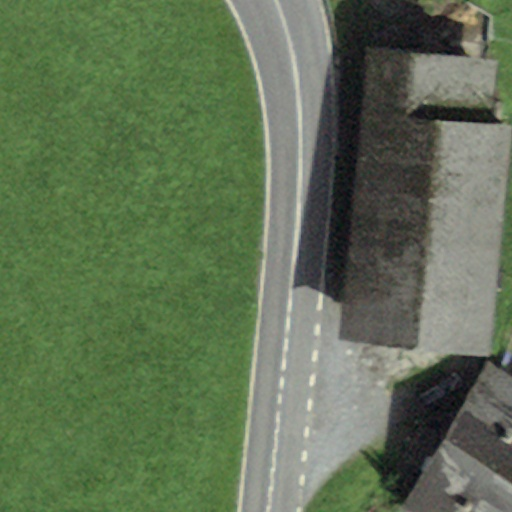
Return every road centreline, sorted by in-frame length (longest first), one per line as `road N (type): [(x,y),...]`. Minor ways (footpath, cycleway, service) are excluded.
road 1 (primary): [(269,511),(300,127),(275,0)]
road 2 (track): [(293,273),(337,232),(374,0)]
